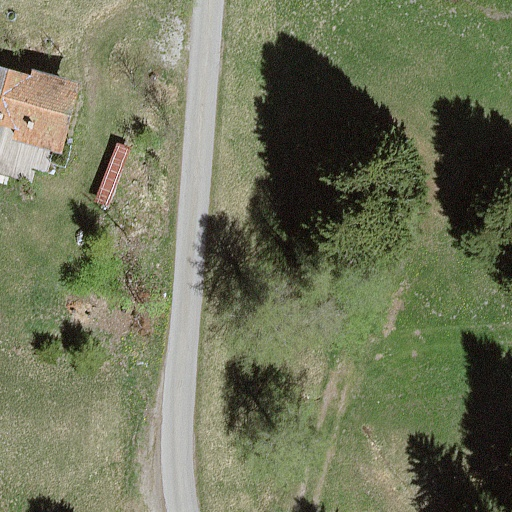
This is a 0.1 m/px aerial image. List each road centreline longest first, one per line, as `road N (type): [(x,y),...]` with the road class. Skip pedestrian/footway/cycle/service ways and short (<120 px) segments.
road 1 (unclassified): [(179,511),(172,448),(211,0)]
road 2 (track): [(310,511),(343,364),(422,339),(511,335)]
